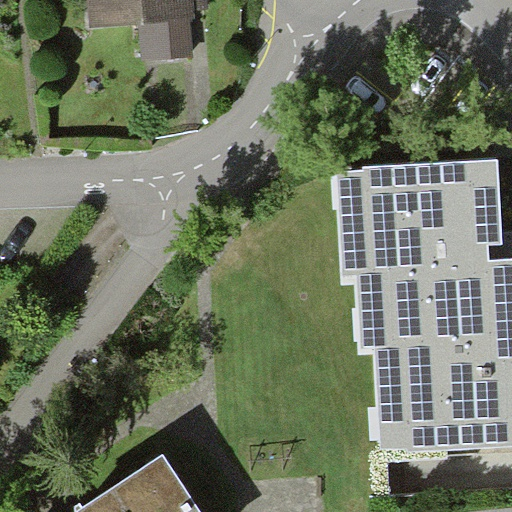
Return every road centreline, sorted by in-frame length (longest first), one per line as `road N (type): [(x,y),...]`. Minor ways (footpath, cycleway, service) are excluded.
road 1 (residential): [(0,444),(205,178)]
road 2 (residential): [(205,178),(0,185)]
road 3 (residential): [(283,74),(205,178)]
